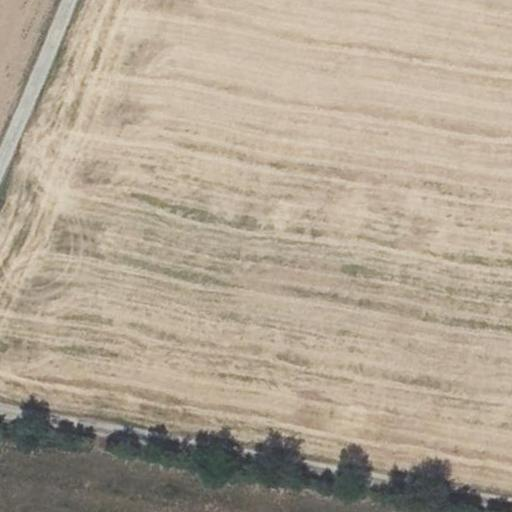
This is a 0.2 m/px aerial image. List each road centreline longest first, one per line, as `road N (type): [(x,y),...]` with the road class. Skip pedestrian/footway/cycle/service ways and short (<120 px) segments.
road 1 (track): [(511,506),(0,404)]
road 2 (track): [(66,0),(0,158)]
